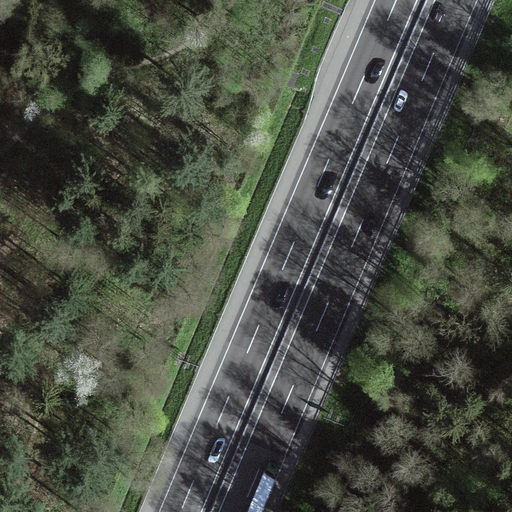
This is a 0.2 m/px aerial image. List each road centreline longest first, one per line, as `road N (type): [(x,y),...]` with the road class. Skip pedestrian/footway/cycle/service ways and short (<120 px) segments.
road 1 (motorway): [(396,0),(180,511)]
road 2 (motorway): [(240,511),(456,0)]
road 3 (track): [(0,152),(47,108),(115,70),(182,47),(228,0)]
